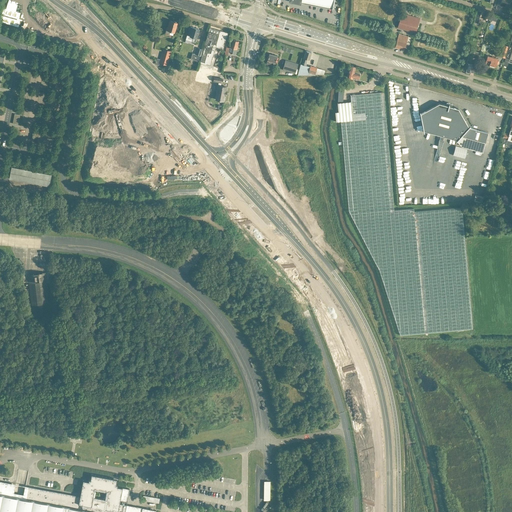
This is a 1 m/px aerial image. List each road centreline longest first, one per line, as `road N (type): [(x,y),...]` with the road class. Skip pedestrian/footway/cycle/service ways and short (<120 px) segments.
road 1 (unclassified): [(356,511),(343,416),(289,271),(214,192),(149,199),(67,188),(79,73),(63,57),(0,38)]
road 2 (primary): [(390,511),(387,428),(360,334),(320,271),(222,164)]
road 3 (primary): [(210,169),(310,280),(347,335),(376,427),(380,511)]
road 4 (primary): [(51,0),(210,169)]
road 5 (primary): [(216,157),(69,0)]
road 6 (residential): [(315,38),(316,51),(414,79),(419,69)]
